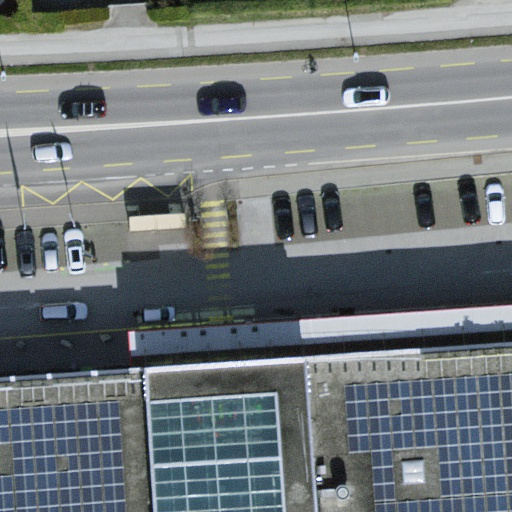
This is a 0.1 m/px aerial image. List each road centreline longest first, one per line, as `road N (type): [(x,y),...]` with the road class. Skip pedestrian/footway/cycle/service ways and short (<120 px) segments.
road 1 (primary): [(511,92),(0,132)]
road 2 (residential): [(511,13),(0,47)]
